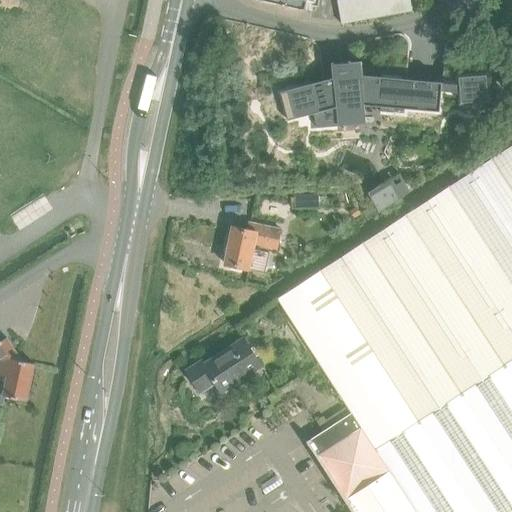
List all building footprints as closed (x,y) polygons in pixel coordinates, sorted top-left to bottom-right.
[(341,25),(411,12),(408,0),(342,0),(336,1),(341,25)] [(279,92),(286,121),(336,108),(338,125),(363,123),(362,106),(378,108),(378,112),(394,114),(394,109),(439,113),(441,91),(459,93),(460,104),(487,102),(485,77),(458,79),(459,87),(441,85),(441,83),(362,76),(361,61),(350,62),(350,61),(348,61),(348,62),(333,64),(333,62),(331,63),(332,78),(279,92)] [(511,511),(511,145),(276,299),(350,413),(305,442),(351,511),(511,511)] [(375,204),(362,212),(367,221),(376,215),(380,213),(380,212),(401,199),(389,180),(368,194),(375,204)] [(330,197),(318,197),(319,208),(330,208),(330,197)] [(355,207),(349,211),(354,219),(360,215),(355,207)] [(274,251),(278,231),(248,225),(246,231),(233,228),(225,264),(249,270),(254,246),(274,251)] [(185,371),(193,385),(199,393),(214,384),(220,394),(260,368),(242,339),(202,364),(200,362),(185,371)] [(0,405),(3,406),(5,397),(21,400),(25,401),(28,385),(31,366),(29,365),(21,364),(17,357),(15,354),(6,340),(0,343),(0,405)]
